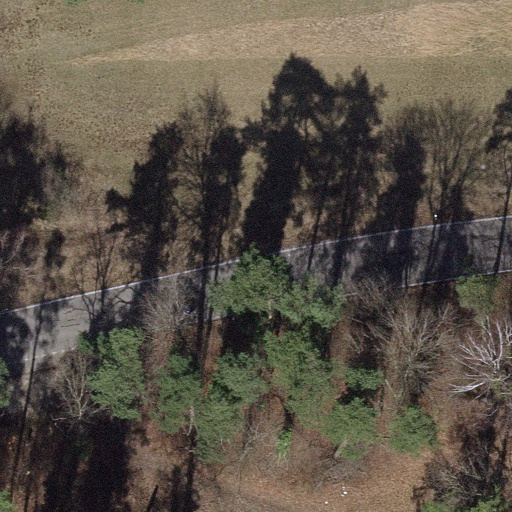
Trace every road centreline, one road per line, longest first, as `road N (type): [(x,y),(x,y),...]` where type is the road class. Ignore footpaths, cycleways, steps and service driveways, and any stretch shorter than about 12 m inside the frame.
road 1 (tertiary): [(0,337),(363,260),(511,240)]
road 2 (track): [(4,336),(169,464),(255,511)]
